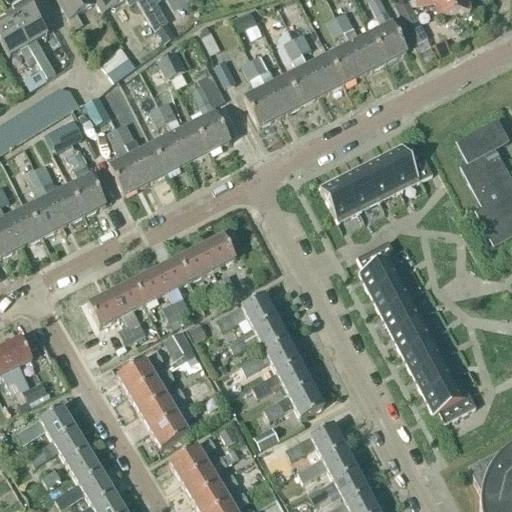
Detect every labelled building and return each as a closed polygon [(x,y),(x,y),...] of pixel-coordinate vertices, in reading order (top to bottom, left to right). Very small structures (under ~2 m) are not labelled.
[(54,0),(68,23),(65,25),(72,36),(81,30),(75,20),(96,7),(91,0),(54,0)] [(137,6),(133,0),(91,0),(96,7),(102,18),(124,5),(128,11),(136,7),(137,6)] [(133,0),(137,6),(136,7),(141,16),(153,36),(154,35),(165,28),(166,28),(155,8),(159,6),(155,0),(133,0)] [(468,16),(465,0),(423,0),(414,2),(415,11),(434,8),(436,22),(468,16)] [(365,7),(374,23),(385,18),(377,1),(365,7)] [(405,3),(391,10),(411,48),(425,41),(405,3)] [(6,17),(31,61),(39,57),(33,47),(45,40),(25,5),(6,17)] [(6,17),(0,19),(0,49),(7,62),(19,55),(25,65),(31,61),(6,17)] [(334,23),(342,39),(352,35),(343,18),(334,23)] [(369,40),(384,69),(405,58),(385,18),(374,23),(380,34),(369,40)] [(250,19),(238,24),(243,35),(255,30),(250,19)] [(342,39),(334,23),(323,28),(332,45),(342,39)] [(165,28),(154,35),(162,49),(173,42),(165,28)] [(384,69),(369,40),(357,46),(352,35),(342,39),(348,50),(362,79),(384,69)] [(218,55),(210,39),(200,43),(209,60),(218,55)] [(301,40),(292,44),(300,61),(309,56),(301,40)] [(289,66),(300,61),(292,44),(281,50),(289,66)] [(327,61),(341,90),(359,81),(362,79),(348,50),(327,61)] [(105,78),(126,63),(119,54),(98,69),(105,78)] [(341,90),(327,61),(314,67),(309,56),(300,61),(305,72),(320,101),(341,90)] [(164,87),(176,81),(184,77),(174,59),(155,69),(164,87)] [(25,65),(28,70),(35,66),(32,61),(31,61),(25,65)] [(258,82),(267,78),(259,61),(250,66),(258,82)] [(295,77),(285,82),(299,111),(320,101),(305,72),(300,61),(289,66),(295,77)] [(126,63),(105,78),(112,88),(133,73),(126,63)] [(258,82),(250,66),(239,71),(248,88),(258,82)] [(222,95),(234,89),(223,67),(211,73),(222,95)] [(299,111),(285,82),(273,88),(267,78),(258,82),(278,122),(299,111)] [(195,86),(198,92),(199,91),(207,107),(217,103),(205,81),(195,86)] [(248,88),(253,98),(242,104),(257,133),(278,122),(258,82),(248,88)] [(137,148),(145,144),(125,90),(101,98),(114,132),(129,126),(137,148)] [(208,108),(207,107),(199,91),(198,92),(189,97),(198,113),(208,108)] [(54,106),(49,128),(76,111),(68,97),(58,94),(55,106),(54,106)] [(49,128),(54,106),(43,103),(40,115),(39,115),(35,137),(49,128)] [(165,129),(175,125),(166,108),(157,113),(165,129)] [(192,129),(206,158),(228,147),(213,118),(208,108),(198,113),(203,123),(192,129)] [(35,137),(39,115),(28,112),(25,125),(24,124),(20,146),(35,137)] [(165,129),(157,113),(146,118),(154,135),(165,129)] [(20,146),(24,124),(13,122),(10,134),(9,133),(5,156),(20,146)] [(206,158),(192,129),(180,135),(175,125),(165,129),(185,169),(206,158)] [(68,151),(79,144),(70,126),(59,132),(68,151)] [(491,251),(511,240),(511,192),(492,156),(507,148),(495,127),(454,149),(466,171),(459,175),(480,214),(473,218),(491,251)] [(150,151),(164,180),(185,169),(165,129),(154,135),(160,146),(150,151)] [(123,151),(132,146),(124,130),(115,134),(123,151)] [(0,158),(5,156),(9,133),(0,131),(0,158)] [(123,151),(115,134),(104,140),(112,156),(123,151)] [(164,180),(150,151),(138,157),(132,146),(123,151),(143,190),(164,180)] [(403,155),(407,163),(419,157),(414,149),(403,155)] [(401,150),(379,161),(398,197),(419,187),(415,179),(411,171),(407,163),(403,155),(401,150)] [(112,156),(118,167),(107,172),(122,201),(143,190),(123,151),(112,156)] [(73,176),(83,171),(76,154),(65,160),(73,176)] [(423,165),(419,157),(407,163),(411,171),(423,165)] [(377,208),(398,197),(379,161),(359,171),(377,208)] [(423,165),(411,171),(415,179),(427,173),(423,165)] [(33,176),(41,192),(51,187),(42,171),(33,176)] [(73,176),(79,187),(67,192),(82,221),(104,210),(89,181),(89,182),(83,171),(73,176)] [(377,208),(359,171),(339,182),(357,218),(377,208)] [(431,181),(427,173),(415,179),(419,187),(431,181)] [(22,181),(30,198),(41,192),(33,176),(22,181)] [(336,229),(357,218),(339,182),(318,192),(336,229)] [(46,203),(61,232),(82,221),(67,192),(56,198),(51,187),(41,192),(46,203)] [(36,208),(25,214),(40,243),(61,232),(46,203),(41,192),(30,198),(36,208)] [(4,224),(19,253),(40,243),(25,214),(4,224)] [(0,263),(19,253),(4,224),(4,225),(0,217),(0,263)] [(323,251),(331,267),(341,261),(324,225),(310,232),(302,217),(292,222),(309,258),(323,251)] [(199,253),(210,276),(234,264),(222,241),(199,253)] [(376,253),(382,265),(392,259),(386,247),(376,253)] [(188,287),(210,276),(199,253),(176,264),(188,287)] [(371,270),(382,265),(376,253),(365,259),(371,270)] [(365,259),(355,264),(361,276),(371,270),(365,259)] [(357,278),(368,299),(404,280),(392,259),(382,265),(371,270),(361,276),(357,278)] [(166,299),(165,299),(170,310),(180,305),(175,294),(188,287),(176,264),(154,275),(166,299)] [(166,299),(154,275),(131,287),(143,310),(165,299),(166,299)] [(414,300),(404,280),(368,299),(378,319),(414,300)] [(216,287),(223,301),(233,296),(226,282),(216,287)] [(121,322),(120,322),(126,332),(136,327),(130,317),(143,310),(131,287),(109,298),(121,322)] [(212,306),(223,301),(216,287),(205,292),(212,306)] [(121,322),(109,298),(86,310),(98,333),(120,322),(121,322)] [(425,320),(414,300),(378,319),(389,339),(425,320)] [(234,330),(245,324),(251,336),(252,336),(275,323),(263,301),(239,313),(240,313),(228,319),(234,330)] [(180,305),(170,310),(177,324),(187,319),(180,305)] [(167,328),(177,324),(170,310),(160,315),(167,328)] [(220,337),(234,330),(228,319),(214,327),(220,337)] [(400,360),(435,341),(425,320),(389,339),(400,360)] [(252,336),(251,336),(240,342),(246,353),(257,347),(263,357),(263,358),(287,346),(275,323),(252,336)] [(126,332),(133,346),(143,341),(136,327),(126,332)] [(199,330),(187,336),(193,348),(205,342),(199,330)] [(122,352),(133,346),(126,332),(115,338),(122,352)] [(179,338),(164,347),(174,364),(190,355),(180,338),(179,338)] [(400,360),(410,380),(446,361),(435,341),(400,360)] [(246,353),(240,342),(226,349),(232,360),(246,353)] [(19,344),(0,353),(0,359),(14,387),(22,383),(17,373),(30,366),(19,344)] [(263,358),(263,357),(251,364),(257,375),(269,369),(274,379),(275,380),(298,368),(287,346),(263,358)] [(126,400),(154,384),(148,374),(161,366),(156,358),(143,366),(142,365),(115,382),(126,400)] [(0,359),(0,382),(5,392),(14,387),(0,359)] [(457,381),(446,361),(410,380),(421,400),(457,381)] [(257,375),(251,364),(238,371),(244,382),(257,375)] [(269,397),(281,391),(286,402),(287,402),(310,390),(298,368),(275,380),(274,379),(263,385),(269,397)] [(219,381),(227,377),(222,369),(215,374),(219,381)] [(137,418),(164,402),(159,393),(172,385),(167,377),(154,384),(126,400),(137,418)] [(444,414),(452,410),(460,406),(468,402),(457,381),(421,400),(432,421),(436,419),(444,414)] [(19,398),(21,398),(28,394),(27,394),(23,385),(22,383),(14,387),(19,398)] [(255,404),(269,397),(263,385),(249,393),(255,404)] [(19,398),(14,387),(5,392),(10,403),(19,399),(19,398)] [(27,394),(28,394),(21,398),(27,409),(45,400),(39,388),(27,394)] [(275,408),(281,419),(292,413),(299,425),(322,413),(310,390),(287,402),(286,402),(275,408)] [(148,436),(175,420),(170,410),(183,402),(178,394),(165,402),(164,402),(137,418),(148,436)] [(460,406),(466,418),(474,414),(468,402),(460,406)] [(466,418),(460,406),(452,410),(458,422),(466,418)] [(281,419),(275,408),(261,415),(267,427),(281,419)] [(444,414),(450,426),(458,422),(452,410),(444,414)] [(37,426),(27,432),(33,443),(44,437),(50,447),(51,448),(73,434),(60,412),(37,426)] [(175,420),(148,436),(159,455),(187,438),(180,428),(193,420),(188,412),(175,420)] [(442,430),(450,426),(444,414),(436,419),(442,430)] [(303,460),(314,454),(320,465),(343,453),(331,430),(308,442),(308,443),(297,449),(303,460)] [(33,443),(27,432),(13,440),(20,451),(33,443)] [(224,451),(235,446),(228,433),(217,439),(224,451)] [(258,456),(277,446),(270,433),(252,443),(258,456)] [(57,458),(64,469),(86,455),(73,434),(51,448),(50,447),(40,454),(46,465),(57,458)] [(178,487),(206,470),(200,461),(213,453),(208,445),(195,452),(167,469),(178,487)] [(289,468),(303,460),(297,449),(283,456),(289,468)] [(511,511),(511,449),(466,473),(479,498),(478,504),(478,507),(478,510),(477,511),(511,511)] [(315,483),(326,477),(332,487),(355,475),(343,453),(320,465),(308,471),(315,483)] [(46,465),(40,454),(26,461),(32,473),(46,465)] [(64,469),(77,491),(99,477),(86,455),(64,469)] [(219,463),(224,471),(236,464),(231,456),(219,463)] [(224,471),(219,463),(206,471),(206,470),(178,487),(189,505),(217,489),(211,479),(224,471)] [(315,483),(308,471),(294,479),(301,490),(315,483)] [(46,494),(59,486),(53,475),(39,483),(46,494)] [(343,510),(367,497),(355,475),(332,487),(343,510)] [(72,508),(83,501),(89,511),(112,498),(99,477),(77,491),(66,497),(72,508)] [(217,489),(189,505),(193,511),(219,511),(228,507),(222,497),(235,489),(230,481),(217,489)] [(312,511),(326,505),(320,494),(306,501),(312,511)] [(65,511),(72,508),(66,497),(53,505),(56,511),(65,511)] [(374,511),(367,497),(343,510),(338,511),(374,511)] [(89,511),(88,511),(120,511),(112,498),(89,511)] [(228,507),(219,511),(238,511),(246,508),(241,499),(228,507)]
